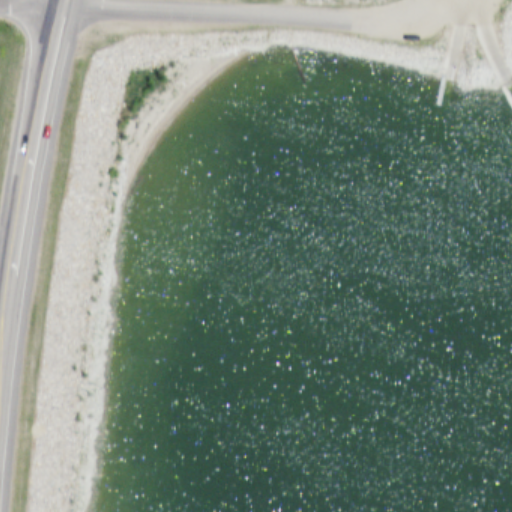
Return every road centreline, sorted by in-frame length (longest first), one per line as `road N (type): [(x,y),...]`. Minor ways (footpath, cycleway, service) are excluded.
road 1 (primary): [(84,279),(133,0)]
road 2 (primary): [(56,511),(84,279)]
road 3 (residential): [(133,0),(0,3)]
